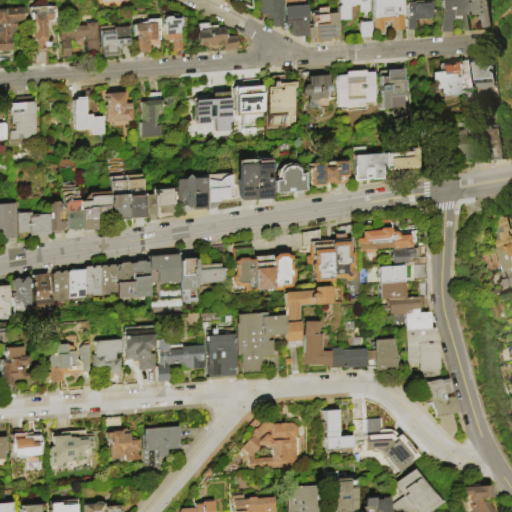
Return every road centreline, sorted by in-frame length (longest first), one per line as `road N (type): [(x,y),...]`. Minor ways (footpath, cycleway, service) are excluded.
road 1 (residential): [(498,43),(0,79)]
road 2 (secondary): [(444,190),(0,263)]
road 3 (tertiary): [(503,478),(474,419),(443,315),(444,190)]
road 4 (residential): [(503,478),(445,447),(382,388),(344,382),(256,392)]
road 5 (residential): [(256,392),(0,411)]
road 6 (residential): [(256,392),(151,511)]
road 7 (residential): [(194,0),(304,56)]
